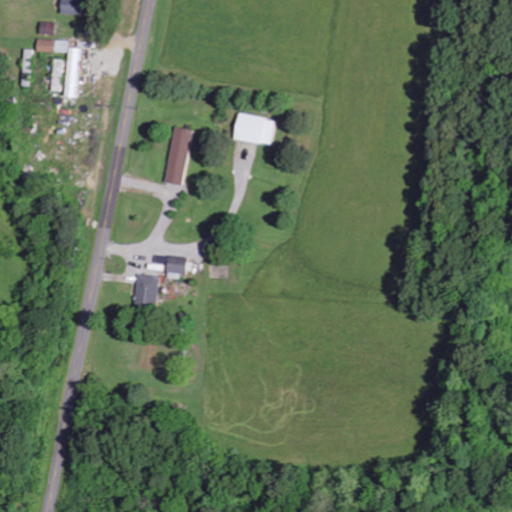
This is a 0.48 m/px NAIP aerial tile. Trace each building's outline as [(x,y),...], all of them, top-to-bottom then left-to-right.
[(94,15),(94,0),(66,0),(66,13),(94,15)] [(42,52),(59,52),(59,39),(43,39),(42,52)] [(280,119),(245,113),(241,139),(276,144),(280,119)] [(191,185),(199,130),(180,127),(172,182),(191,185)] [(195,275),(194,258),(174,259),(175,277),(195,275)] [(165,308),(166,275),(143,274),(142,307),(165,308)]
